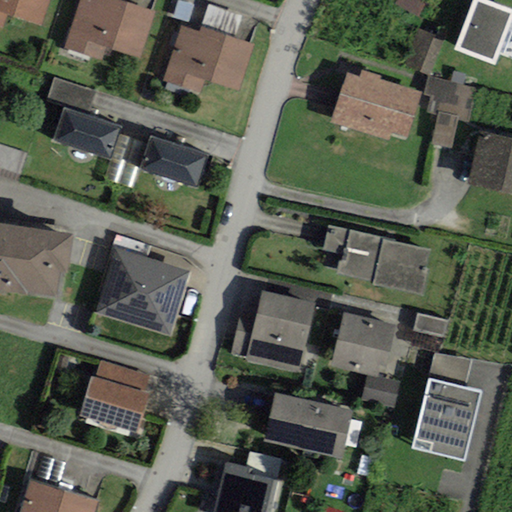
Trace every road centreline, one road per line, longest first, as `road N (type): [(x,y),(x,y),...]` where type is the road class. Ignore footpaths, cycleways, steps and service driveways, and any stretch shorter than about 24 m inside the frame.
road 1 (residential): [(147,511),(180,436),(247,185)]
road 2 (unknown): [(226,266),(0,188)]
road 3 (unclassified): [(247,185),(419,223),(442,216),(458,184)]
road 4 (residential): [(247,185),(303,0)]
road 5 (unknown): [(165,475),(0,442)]
road 6 (unknown): [(285,45),(173,0)]
